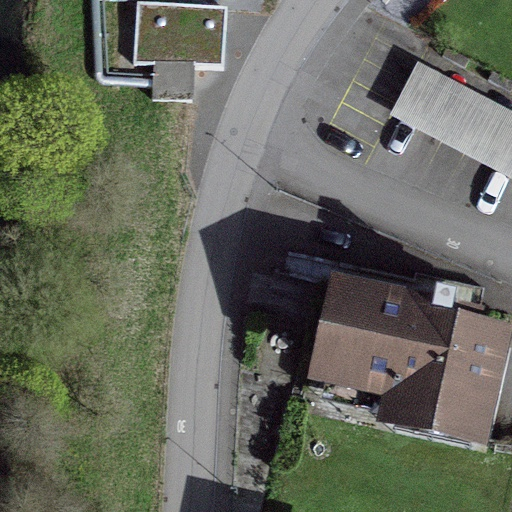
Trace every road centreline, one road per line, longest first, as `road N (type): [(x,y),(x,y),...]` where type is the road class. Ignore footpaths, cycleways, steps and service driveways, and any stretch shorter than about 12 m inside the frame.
road 1 (residential): [(245,152),(212,299),(196,511)]
road 2 (residential): [(245,152),(511,268)]
road 3 (residential): [(324,0),(296,38),(245,152)]
